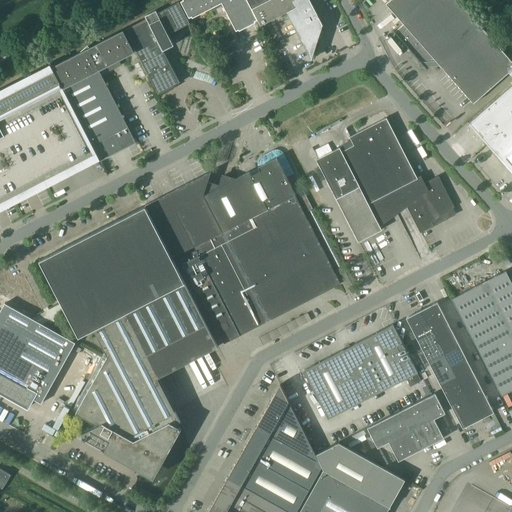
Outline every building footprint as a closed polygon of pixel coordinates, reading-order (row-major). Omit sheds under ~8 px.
[(252,8),(247,0),(183,0),(181,2),(189,18),(192,16),(192,18),(222,3),(236,31),(239,29),(239,31),(255,22),(255,21),(257,20),(252,8)] [(247,0),(252,8),(268,0),(247,0)] [(268,0),(252,8),(257,20),(261,26),(287,12),(311,60),(323,24),(310,0),(268,0)] [(511,68),(511,61),(457,0),(387,0),(385,3),(403,23),(393,31),(421,62),(418,62),(419,68),(440,66),(473,103),(511,68)] [(178,46),(172,34),(171,33),(189,23),(179,2),(157,13),(156,10),(145,16),(147,18),(125,29),(158,93),(180,82),(165,53),(178,46)] [(53,66),(52,67),(53,67),(74,108),(100,160),(102,159),(111,155),(121,150),(123,149),(127,147),(136,142),(128,127),(119,108),(103,77),(99,70),(106,66),(118,60),(122,58),(135,52),(124,30),(72,57),(53,66)] [(0,206),(58,177),(59,178),(67,174),(66,172),(97,156),(100,161),(100,160),(74,108),(53,67),(0,93),(0,206)] [(511,85),(486,108),(468,124),(469,124),(471,122),(481,134),(480,135),(487,143),(488,142),(502,158),(501,159),(508,167),(509,165),(511,168),(511,85)] [(417,178),(386,118),(350,137),(354,145),(342,151),(340,147),(332,151),(318,158),(316,159),(358,242),(382,229),(375,216),(404,201),(420,233),(421,232),(441,222),(456,214),(453,208),(454,207),(438,176),(424,183),(420,176),(417,178)] [(332,151),(328,143),(314,150),(318,158),(332,151)] [(204,195),(175,210),(194,246),(196,251),(181,259),(224,343),(236,337),(240,335),(268,321),(326,291),(341,284),(295,195),(296,194),(287,177),(294,173),(284,154),(282,152),(280,150),(278,150),(276,150),(273,150),(262,156),(260,157),(258,159),(258,162),(258,164),(259,167),(235,179),(232,180),(221,177),(218,188),(207,184),(204,195)] [(40,259),(39,260),(61,302),(66,313),(79,337),(94,329),(105,351),(103,356),(102,356),(102,357),(72,410),(95,423),(97,424),(89,429),(82,432),(82,433),(78,435),(82,437),(82,438),(153,478),(163,461),(167,463),(182,435),(183,434),(185,430),(173,406),(158,377),(209,351),(218,347),(172,257),(194,246),(175,210),(204,195),(207,184),(211,172),(211,171),(205,174),(148,204),(145,205),(144,206),(145,206),(144,206),(137,210),(135,210),(136,211),(123,217),(122,217),(122,218),(110,224),(109,223),(108,224),(109,225),(96,231),(96,230),(95,231),(89,234),(88,235),(76,241),(74,241),(75,242),(62,248),(61,248),(61,249),(49,255),(47,255),(48,256),(40,260),(40,259)] [(313,208),(306,194),(300,196),(307,210),(313,208)] [(325,231),(314,209),(309,212),(320,234),(325,231)] [(336,253),(325,232),(320,234),(332,256),(336,253)] [(356,292),(336,254),(332,256),(352,294),(356,292)] [(511,282),(506,271),(452,298),(502,395),(511,389),(511,282)] [(463,428),(494,412),(437,302),(406,318),(463,428)] [(5,303),(0,311),(0,392),(28,408),(33,399),(41,403),(75,343),(72,340),(44,325),(30,317),(5,303)] [(263,345),(311,320),(307,313),(259,338),(263,345)] [(406,378),(417,373),(418,372),(393,324),(350,346),(348,345),(346,346),(346,348),(303,370),(328,418),(406,378)] [(417,373),(406,378),(410,386),(421,381),(420,379),(421,378),(421,376),(419,377),(417,373)] [(296,511),(322,466),(316,454),(280,384),(276,391),(270,402),(269,401),(266,408),(256,427),(255,426),(252,433),(242,452),(241,452),(238,458),(228,477),(227,477),(224,483),(208,511),(296,511)] [(435,393),(367,427),(378,447),(389,442),(398,461),(444,438),(434,419),(445,413),(435,393)] [(511,401),(508,393),(502,396),(508,408),(511,405),(511,401)] [(47,433),(41,443),(50,448),(56,438),(47,433)] [(386,511),(388,509),(390,507),(405,479),(339,442),(316,454),(323,470),(299,511),(386,511)] [(11,475),(0,468),(0,487),(3,489),(6,483),(11,475)]
